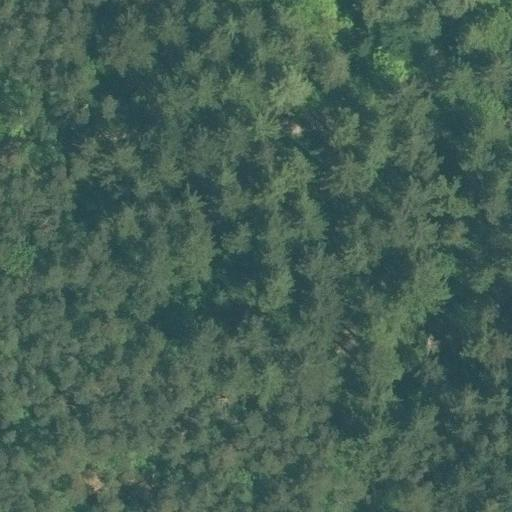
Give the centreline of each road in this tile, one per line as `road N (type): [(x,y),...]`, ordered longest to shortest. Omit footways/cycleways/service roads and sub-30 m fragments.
road 1 (track): [(312,120),(365,511)]
road 2 (track): [(0,146),(322,117)]
road 3 (track): [(322,117),(511,52)]
